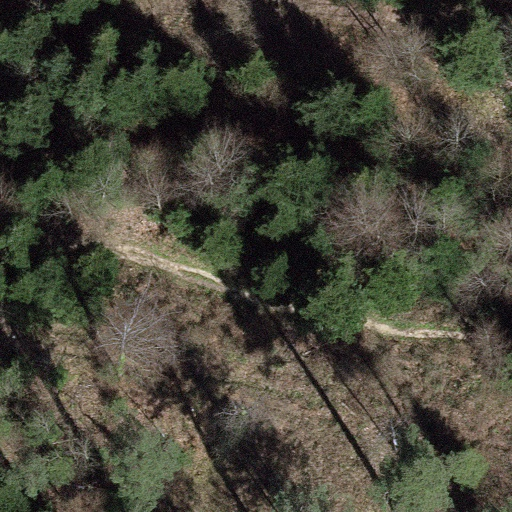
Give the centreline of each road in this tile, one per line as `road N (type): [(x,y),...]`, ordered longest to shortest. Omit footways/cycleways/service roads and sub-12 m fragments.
road 1 (track): [(0,244),(73,261),(306,274),(511,352)]
road 2 (track): [(511,16),(365,0)]
